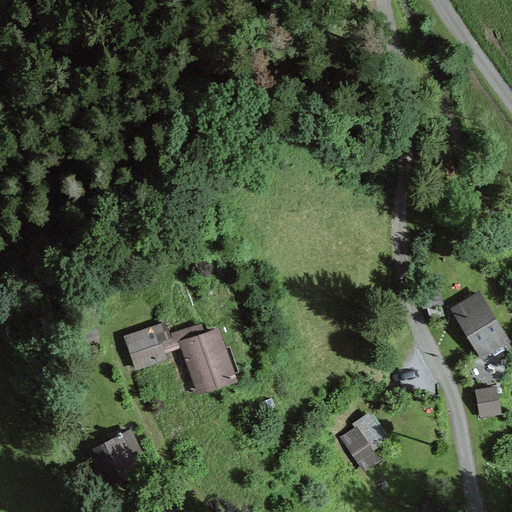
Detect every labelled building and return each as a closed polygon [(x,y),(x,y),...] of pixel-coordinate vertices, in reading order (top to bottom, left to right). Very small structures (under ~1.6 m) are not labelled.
[(458,320),(479,355),(506,339),(484,304),(458,320)] [(122,335),(127,350),(167,337),(162,322),(122,335)] [(231,379),(214,331),(181,343),(197,391),(231,379)] [(478,415),(495,412),(490,387),(474,390),(478,415)] [(388,397),(391,427),(438,423),(436,400),(421,401),(421,394),(388,397)] [(377,458),(353,427),(339,437),(363,469),(377,458)] [(129,456),(139,451),(128,429),(104,442),(121,475),(136,468),(129,456)]
